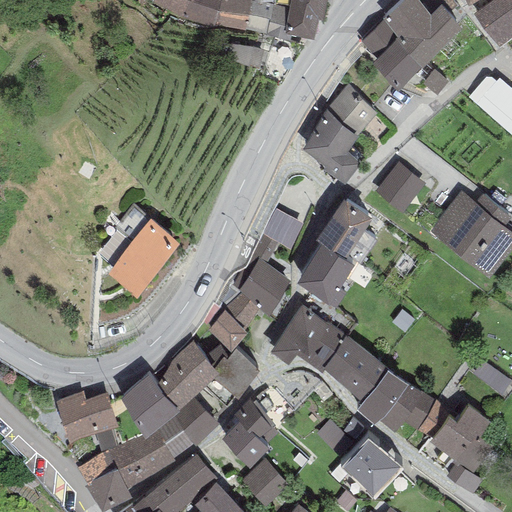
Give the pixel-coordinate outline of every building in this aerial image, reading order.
[(155,0),(181,13),(186,0),(155,0)] [(217,0),(186,0),(181,13),(212,23),(217,0)] [(217,0),(212,23),(228,25),(229,22),(244,25),(247,0),(217,0)] [(247,0),(244,25),(267,28),(271,0),(247,0)] [(271,0),(267,28),(296,33),(298,25),(285,22),(289,0),(271,0)] [(324,0),(289,0),(285,22),(298,25),(300,25),(314,28),(317,10),(322,11),(324,0)] [(384,14),(422,54),(462,17),(446,0),(435,0),(430,5),(425,0),(395,0),(382,12),(384,14)] [(511,0),(481,0),(474,5),(498,37),(511,27),(511,0)] [(422,54),(384,14),(362,35),(375,49),(372,51),(398,77),(422,54)] [(230,52),(258,63),(264,48),(235,37),(230,52)] [(511,84),(499,73),(496,77),(491,73),(485,74),(469,94),(511,130),(511,84)] [(347,81),(328,103),(357,127),(376,106),(347,81)] [(357,127),(328,103),(327,101),(302,142),(325,159),(322,161),(346,175),(357,158),(356,149),(346,142),(357,127)] [(425,180),(398,159),(375,187),(402,209),(425,180)] [(511,243),(511,225),(505,220),(511,212),(482,190),(476,198),(461,187),(431,226),(445,237),(490,272),(511,243)] [(322,231),(345,245),(353,251),(352,252),(359,257),(376,232),(361,222),(371,207),(344,189),(318,228),(322,231)] [(263,234),(277,240),(288,245),(299,218),(275,208),(263,234)] [(179,231),(151,209),(108,264),(136,286),(179,231)] [(336,294),(346,279),(360,257),(359,257),(352,252),(353,251),(345,245),(322,231),(297,269),(336,294)] [(233,283),(239,286),(243,290),(260,303),(268,309),(290,273),(266,260),(277,240),(263,234),(233,283)] [(225,306),(245,324),(260,303),(243,290),(225,306)] [(245,324),(225,306),(224,306),(208,324),(231,343),(246,325),(245,324)] [(294,355),(320,319),(302,306),(271,351),(288,363),(294,355)] [(320,319),(294,355),(320,373),(322,370),(347,338),(320,319)] [(193,335),(156,373),(179,396),(182,398),(201,378),(213,366),(219,360),(215,356),(193,335)] [(388,370),(347,338),(322,370),(363,402),(388,370)] [(219,360),(213,366),(201,378),(225,401),(261,363),(236,340),(227,350),(224,347),(215,356),(219,360)] [(149,367),(121,389),(145,424),(179,396),(156,373),(149,367)] [(408,385),(388,370),(363,402),(355,411),(374,425),(379,421),(408,385)] [(395,433),(405,423),(421,393),(408,385),(379,421),(395,433)] [(83,388),(57,396),(69,433),(117,417),(107,388),(85,395),(83,388)] [(193,392),(173,411),(194,438),(196,439),(219,417),(193,392)] [(278,430),(250,393),(234,409),(238,413),(249,424),(252,422),(269,438),(278,430)] [(435,401),(421,393),(405,423),(417,431),(435,401)] [(448,416),(435,401),(417,431),(432,438),(448,416)] [(429,442),(454,460),(472,436),(477,440),(490,422),(468,407),(457,422),(448,416),(432,438),(429,442)] [(173,411),(157,424),(173,451),(194,438),(173,411)] [(355,441),(329,417),(316,431),(342,455),(355,441)] [(119,442),(108,447),(114,461),(118,459),(128,481),(174,455),(173,451),(157,424),(119,443),(119,442)] [(400,455),(368,426),(355,441),(342,455),(340,457),(373,486),(400,455)] [(493,452),(477,440),(472,436),(454,460),(450,465),(453,467),(447,476),(471,494),(481,480),(475,476),(493,452)] [(108,447),(77,459),(102,503),(132,487),(128,481),(118,459),(114,461),(108,447)] [(197,447),(143,490),(145,492),(154,503),(159,499),(168,511),(217,471),(197,447)] [(265,454),(242,476),(265,501),(289,479),(266,455),(265,454)] [(211,511),(209,511),(252,511),(214,475),(195,496),(211,511)] [(141,511),(154,503),(145,492),(113,511),(112,511),(141,511)] [(168,511),(159,499),(154,503),(141,511),(168,511)] [(313,511),(298,500),(288,511),(313,511)]
